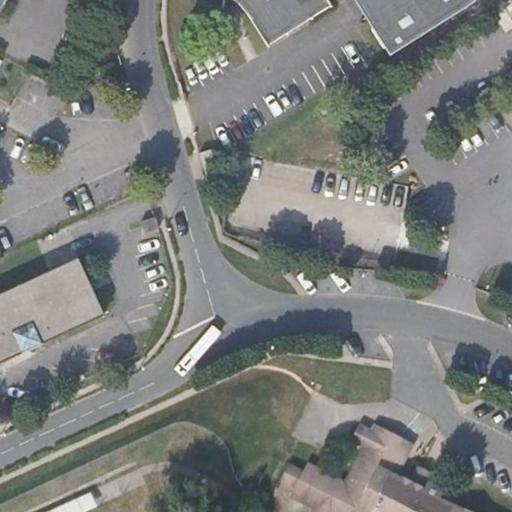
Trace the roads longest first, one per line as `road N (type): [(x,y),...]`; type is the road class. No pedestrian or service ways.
road 1 (unclassified): [(232,339),(144,55),(141,0)]
road 2 (unclassified): [(511,369),(458,342),(375,320),(303,320),(232,339)]
road 3 (unclassified): [(232,339),(0,454)]
road 4 (unknown): [(166,125),(0,170)]
